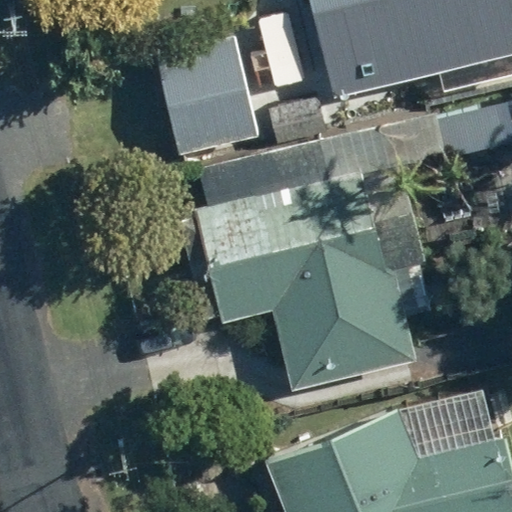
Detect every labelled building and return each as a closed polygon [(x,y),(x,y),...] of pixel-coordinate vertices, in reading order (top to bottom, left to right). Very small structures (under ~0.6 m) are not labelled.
[(511,0),(315,0),(331,64),(511,18),(511,0)] [(237,29),(161,47),(184,146),(259,128),(255,112),(266,110),(259,84),(250,86),(237,29)] [(321,75),(270,85),(277,120),(328,109),(321,75)] [(277,302),(297,381),(418,351),(396,260),(427,254),(405,161),(498,138),(511,191),(511,97),(438,116),(436,106),(202,163),(212,202),(200,204),(206,233),(189,237),(207,311),(225,307),(227,315),(277,302)] [(402,401),(271,453),(291,504),(271,511),(511,511),(511,445),(509,431),(422,450),(402,401)]
